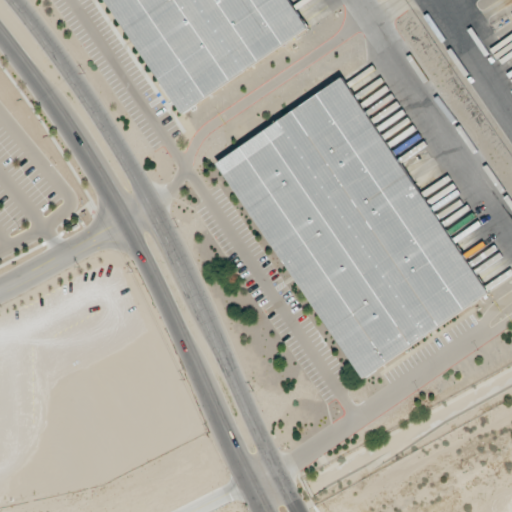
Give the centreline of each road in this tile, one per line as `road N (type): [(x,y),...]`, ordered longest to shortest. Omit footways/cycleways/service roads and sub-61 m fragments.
road 1 (secondary): [(295,511),(151,209),(70,78),(10,0)]
road 2 (secondary): [(0,32),(127,221),(263,511)]
